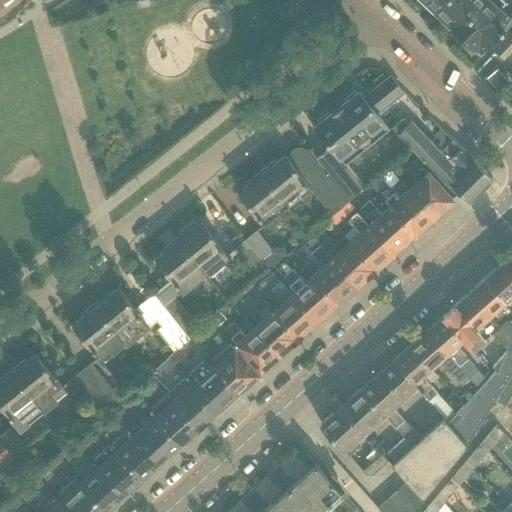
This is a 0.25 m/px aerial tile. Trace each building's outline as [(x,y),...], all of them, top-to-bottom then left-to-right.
[(427,0),(436,9),(444,0),(427,0)] [(449,26),(455,31),(484,0),(444,0),(436,9),(438,10),(437,14),(442,19),(447,19),(452,24),(449,26)] [(484,0),(455,31),(476,52),(479,49),(482,52),(511,20),(511,18),(501,7),(505,3),(502,0),(484,0)] [(511,34),(510,32),(493,50),(504,60),(511,52),(511,34)] [(347,163),(390,128),(377,112),(402,92),(391,77),(365,98),(360,91),(357,93),(356,90),(343,100),(345,103),(331,114),(329,112),(316,122),(318,124),(316,126),(332,145),(317,157),(329,172),(350,199),(366,186),(347,163)] [(451,136),(442,127),(438,132),(444,138),(438,144),(413,118),(410,121),(405,116),(393,128),(457,196),(461,192),(470,201),(493,179),(454,138),(451,136)] [(275,159),(261,170),(286,201),(289,206),(300,197),(312,188),(332,214),(350,199),(329,172),(327,173),(319,163),(317,164),(310,170),(303,161),(303,160),(302,159),(301,158),(300,158),(299,157),(298,157),(297,156),(296,156),(294,156),(294,159),(290,161),(289,159),(285,154),(276,161),(275,159)] [(418,178),(408,187),(435,216),(453,199),(416,158),(407,166),(418,178)] [(286,201),(261,170),(247,181),(249,183),(240,191),(267,224),(277,216),(281,221),(293,211),(289,206),(286,201)] [(388,183),(379,191),(390,203),(416,233),(435,216),(408,187),(399,196),(388,183)] [(369,200),(360,208),(371,220),(383,234),(380,236),(394,251),(396,248),(414,232),(415,233),(416,233),(390,203),(389,204),(386,206),(380,212),(369,200)] [(355,226),(346,234),(350,239),(375,267),(394,251),(380,236),(383,234),(371,220),(368,223),(357,211),(348,219),(355,226)] [(191,226),(177,237),(200,265),(206,272),(210,278),(233,259),(202,221),(193,229),(191,226)] [(257,231),(246,239),(252,248),(261,259),(272,251),(257,231)] [(329,236),(320,244),(357,286),(376,268),(375,267),(350,239),(346,234),(335,244),(329,236)] [(174,279),(155,294),(164,306),(175,297),(176,296),(183,291),(206,272),(200,265),(177,237),(164,248),(166,250),(157,257),(174,279)] [(246,239),(236,248),(242,256),(252,248),(246,239)] [(320,244),(311,252),(322,264),(321,265),(313,272),(340,302),(357,286),(320,244)] [(274,250),(263,260),(270,267),(281,257),(274,250)] [(511,254),(501,264),(511,276),(511,254)] [(511,276),(501,264),(486,278),(511,307),(511,276)] [(291,270),(284,277),(294,289),(291,292),(303,305),(306,303),(320,317),(338,301),(339,302),(340,302),(313,272),(303,281),(293,269),(291,270)] [(451,423),(449,424),(468,445),(495,400),(511,372),(511,307),(486,278),(455,305),(484,338),(485,337),(487,336),(492,331),(508,349),(493,367),(497,371),(457,416),(451,423)] [(280,280),(271,288),(282,300),(280,302),(273,308),(299,338),(300,337),(299,336),(317,320),(320,317),(306,303),(303,305),(291,292),(280,280)] [(108,292),(94,303),(128,345),(150,327),(119,287),(110,295),(108,292)] [(240,293),(231,301),(235,306),(244,298),(240,293)] [(175,297),(164,306),(190,339),(193,336),(200,329),(175,297)] [(264,316),(254,325),(280,355),(299,338),(262,297),(253,305),(264,316)] [(128,345),(94,303),(81,314),(83,316),(73,324),(104,362),(126,344),(127,345),(128,345)] [(484,338),(455,305),(444,315),(465,339),(475,350),(486,340),(484,338)] [(190,339),(164,306),(154,314),(155,315),(149,320),(175,352),(190,339)] [(219,311),(212,318),(219,325),(226,318),(219,311)] [(444,315),(428,328),(464,369),(471,376),(478,369),(472,362),(457,346),(465,339),(444,315)] [(280,355),(254,325),(244,333),(234,321),(224,330),(261,372),(280,355)] [(428,328),(412,343),(431,365),(433,367),(440,361),(455,378),(461,385),(471,376),(464,369),(428,328)] [(200,329),(192,337),(193,337),(198,343),(206,335),(201,329),(200,329)] [(172,355),(170,357),(171,359),(175,363),(198,343),(193,337),(192,337),(190,339),(175,352),(172,355)] [(229,342),(212,358),(216,362),(241,390),(258,375),(229,342)] [(412,343),(394,359),(417,385),(430,399),(437,393),(438,392),(430,383),(438,375),(432,368),(433,367),(412,343)] [(25,359),(12,369),(34,397),(45,411),(59,400),(58,399),(67,392),(36,354),(27,361),(25,359)] [(171,359),(170,357),(155,371),(160,376),(175,363),(171,359)] [(205,359),(186,376),(191,380),(193,383),(193,382),(219,410),(241,390),(216,362),(215,363),(212,366),(211,366),(205,359)] [(402,435),(411,427),(393,407),(417,385),(394,359),(361,388),(389,420),(402,435)] [(92,363),(81,372),(105,402),(110,408),(121,400),(116,393),(92,363)] [(34,397),(12,369),(0,378),(0,401),(21,428),(43,410),(44,412),(45,411),(34,397)] [(105,402),(81,372),(70,381),(94,411),(105,402)] [(511,372),(495,400),(505,405),(511,393),(511,372)] [(186,376),(168,392),(173,397),(200,427),(219,410),(193,382),(193,383),(191,380),(186,376)] [(150,380),(134,394),(140,401),(156,387),(156,386),(150,380)] [(381,428),(389,420),(361,388),(342,405),(365,431),(376,422),(381,428)] [(168,392),(150,408),(155,413),(182,443),(200,427),(173,397),(168,392)] [(437,393),(430,399),(451,423),(457,416),(437,393)] [(134,394),(118,409),(124,416),(140,401),(134,394)] [(353,442),(365,431),(342,405),(321,424),(334,439),(349,456),(358,448),(353,442)] [(150,408),(133,424),(137,429),(151,444),(164,459),(182,443),(155,413),(150,408)] [(102,434),(120,419),(113,411),(96,427),(102,434)] [(449,424),(444,418),(421,438),(411,427),(402,435),(404,437),(412,446),(394,461),(394,462),(391,465),(407,482),(408,480),(424,498),(468,445),(449,424)] [(494,426),(485,438),(492,444),(502,433),(496,425),(494,426)] [(129,427),(111,443),(116,448),(143,478),(161,462),(148,448),(133,432),(129,427)] [(90,428),(76,440),(82,447),(96,435),(90,428)] [(10,429),(0,436),(0,437),(15,456),(26,448),(10,429)] [(0,461),(4,466),(15,456),(0,437),(0,461)] [(387,453),(394,461),(412,446),(404,437),(387,453)] [(76,440),(62,453),(68,460),(82,447),(76,440)] [(111,443),(94,459),(98,463),(126,494),(143,478),(116,448),(111,443)] [(476,448),(466,460),(474,467),(484,455),(476,448)] [(317,511),(341,490),(317,463),(309,469),(293,451),(280,464),(296,482),(283,493),(267,475),(254,487),(270,505),(262,511),(252,511),(241,499),(228,510),(229,511),(317,511)] [(381,454),(363,470),(363,471),(364,472),(365,472),(365,473),(366,473),(367,474),(368,474),(369,474),(370,474),(371,474),(372,474),(373,474),(385,463),(386,462),(386,461),(386,460),(386,459),(386,458),(385,458),(382,454),(381,454)] [(41,474),(49,482),(66,466),(60,458),(41,474)] [(94,459),(76,475),(80,480),(108,510),(126,494),(98,463),(94,459)] [(466,460),(456,472),(464,479),(474,467),(466,460)] [(76,475),(58,491),(62,496),(76,511),(106,511),(108,510),(80,480),(76,475)] [(27,500),(43,485),(36,477),(20,492),(27,500)] [(408,480),(407,482),(398,489),(415,509),(424,498),(408,480)] [(446,484),(436,496),(444,503),(454,491),(446,484)] [(398,489),(388,498),(400,511),(412,511),(415,509),(398,489)] [(50,507),(44,511),(70,511),(59,499),(55,494),(46,503),(50,507)] [(9,511),(21,502),(15,496),(2,508),(4,511),(9,511)] [(436,496),(426,508),(430,511),(436,511),(444,503),(436,496)] [(400,511),(388,498),(378,507),(382,511),(400,511)]
